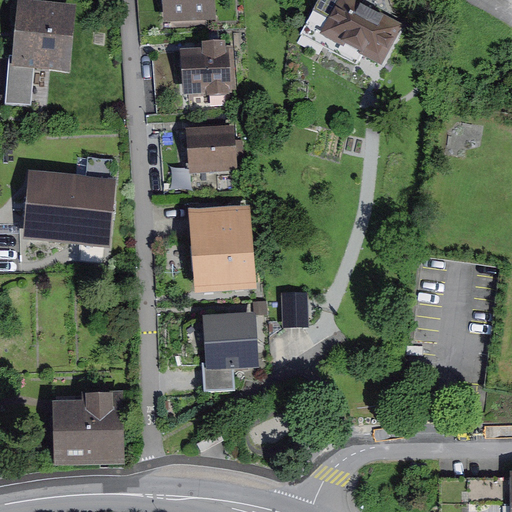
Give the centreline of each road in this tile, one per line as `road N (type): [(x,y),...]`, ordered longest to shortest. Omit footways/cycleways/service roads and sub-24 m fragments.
road 1 (residential): [(127,0),(155,492)]
road 2 (residential): [(311,511),(325,478),(355,456),(511,447)]
road 3 (tertiary): [(155,492),(0,504)]
